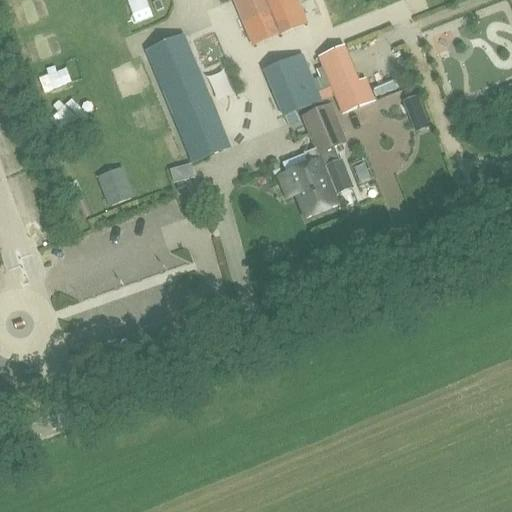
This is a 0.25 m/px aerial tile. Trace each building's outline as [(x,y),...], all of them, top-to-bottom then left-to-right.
[(145,0),(121,0),(125,9),(146,2),(145,0)] [(234,0),(245,27),(298,5),(295,0),(234,0)] [(103,5),(83,13),(90,31),(110,24),(103,5)] [(193,164),(223,151),(178,41),(147,53),(193,164)] [(361,68),(380,60),(372,42),(353,50),(361,68)] [(99,53),(106,70),(116,65),(109,49),(99,53)] [(342,49),(320,58),(343,114),(373,102),(365,81),(357,84),(342,49)] [(266,72),(284,118),(321,102),(303,57),(266,72)] [(397,67),(368,79),(372,89),(401,77),(397,67)] [(92,97),(97,115),(111,112),(107,93),(92,97)] [(409,113),(423,108),(419,97),(405,102),(409,113)] [(57,128),(71,113),(58,101),(44,116),(57,128)] [(305,118),(317,149),(315,150),(317,154),(345,143),(331,107),(305,118)] [(337,205),(334,196),(351,189),(341,162),(340,163),(334,147),(317,154),(315,150),(305,154),(309,165),(278,177),(287,199),(297,195),(306,217),(337,205)] [(270,161),(268,166),(270,170),(274,172),(278,170),(280,166),(278,162),(274,160),(270,161)]
